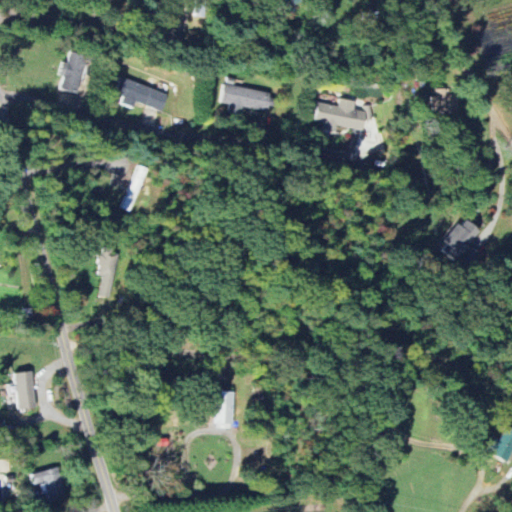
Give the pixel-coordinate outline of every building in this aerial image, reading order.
[(78,95),(88,60),(69,54),(66,63),(61,62),(58,76),(62,77),(58,89),(78,95)] [(134,103),(162,113),(168,95),(120,79),(114,95),(122,97),(119,104),(132,109),(134,103)] [(457,96),(445,96),(445,89),(431,90),(432,112),(457,111),(457,96)] [(336,126),(363,131),(366,114),(353,111),(354,102),(339,99),(338,107),(316,103),(313,121),(322,123),(321,129),(335,132),(336,126)] [(436,248),(453,262),(479,233),(462,218),(436,248)] [(120,251),(97,251),(97,276),(100,276),(100,297),(110,297),(110,286),(119,286),(120,251)] [(35,408),(34,389),(36,389),(34,371),(12,373),(16,410),(35,408)] [(234,392),(214,391),(213,426),(233,427),(234,392)] [(511,428),(501,428),(501,438),(490,438),(489,459),(511,459),(511,428)] [(49,502),(64,498),(57,468),(30,475),(32,486),(39,484),(42,495),(47,494),(49,502)] [(12,495),(13,483),(4,483),(3,495),(12,495)]
